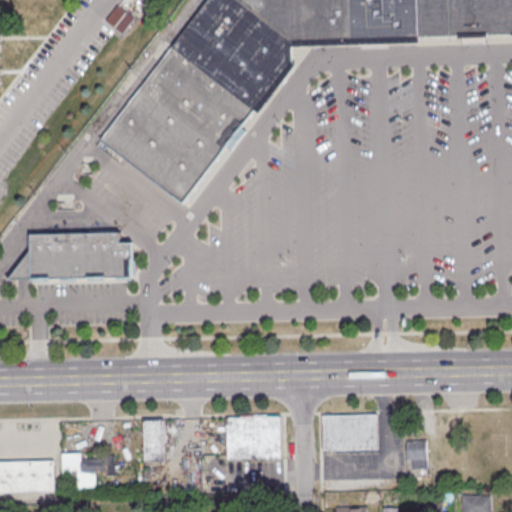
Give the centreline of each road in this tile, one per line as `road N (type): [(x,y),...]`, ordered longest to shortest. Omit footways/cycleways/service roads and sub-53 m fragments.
road 1 (primary): [(511,369),(0,381)]
road 2 (residential): [(301,511),(299,376)]
